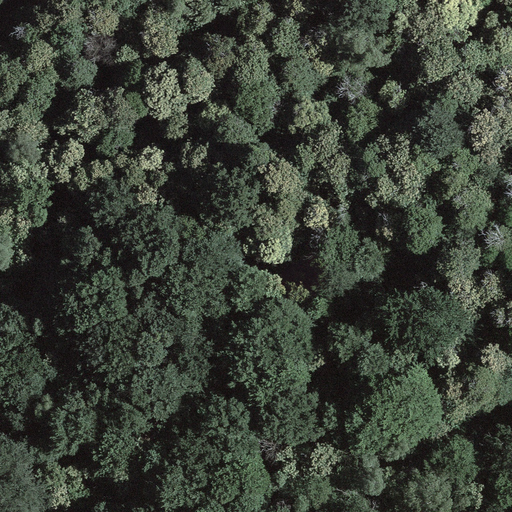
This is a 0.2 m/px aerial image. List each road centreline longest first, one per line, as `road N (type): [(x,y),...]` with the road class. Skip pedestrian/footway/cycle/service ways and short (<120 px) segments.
road 1 (track): [(186,416),(281,375),(335,374),(511,427)]
road 2 (track): [(0,510),(97,477),(186,416)]
